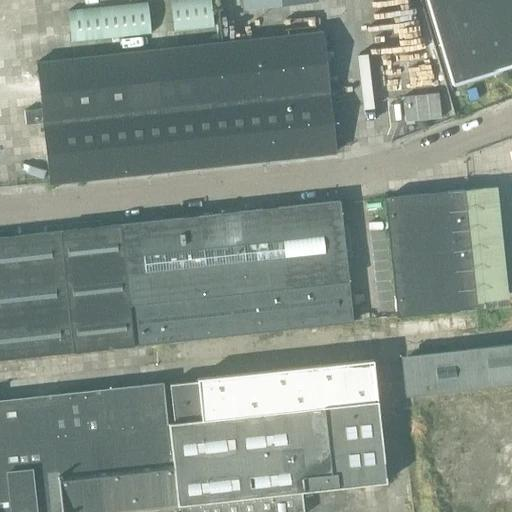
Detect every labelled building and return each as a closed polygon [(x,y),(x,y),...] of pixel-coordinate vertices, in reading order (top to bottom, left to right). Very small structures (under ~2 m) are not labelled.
[(210,0),(170,0),(174,31),(213,27),(210,0)] [(511,0),(425,0),(452,85),(458,83),(457,82),(511,65),(511,0)] [(147,2),(68,10),(71,42),(151,33),(147,2)] [(334,153),(321,32),(36,63),(49,184),(334,153)] [(402,97),(405,122),(440,118),(438,93),(402,97)] [(479,309),(467,189),(387,198),(400,317),(479,309)] [(0,360),(352,322),(339,201),(0,237),(0,360)] [(408,357),(413,396),(511,384),(511,344),(468,349),(468,350),(408,357)] [(303,511),(301,491),(385,482),(376,400),(374,400),(370,360),(194,379),(194,381),(167,384),(171,423),(168,423),(168,424),(166,424),(161,384),(0,401),(0,511),(113,511),(170,506),(174,511),(303,511)]
